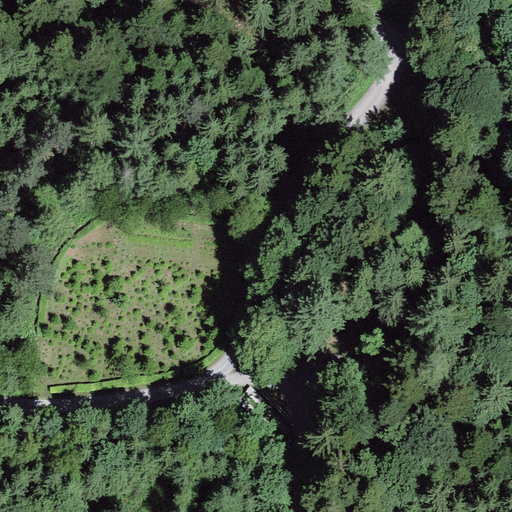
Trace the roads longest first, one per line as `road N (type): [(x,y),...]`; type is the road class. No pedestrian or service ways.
road 1 (track): [(0,403),(85,403),(260,377),(305,387),(326,369),(511,340)]
road 2 (track): [(432,0),(397,69),(294,189),(270,297)]
road 3 (track): [(306,511),(305,387)]
